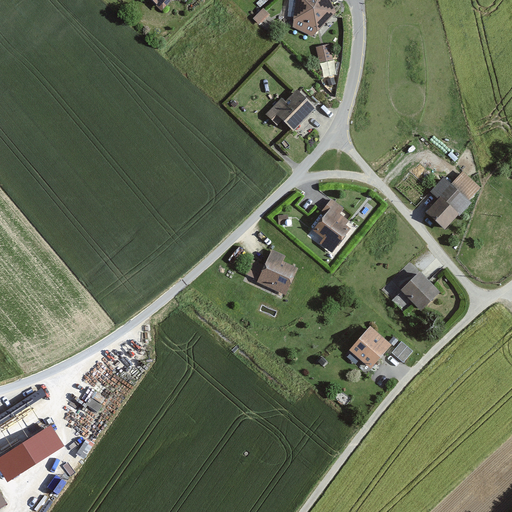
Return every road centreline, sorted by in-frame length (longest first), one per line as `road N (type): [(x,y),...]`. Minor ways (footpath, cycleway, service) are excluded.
road 1 (residential): [(485,303),(336,131),(355,67),(354,0)]
road 2 (residential): [(303,511),(375,415),(485,303)]
